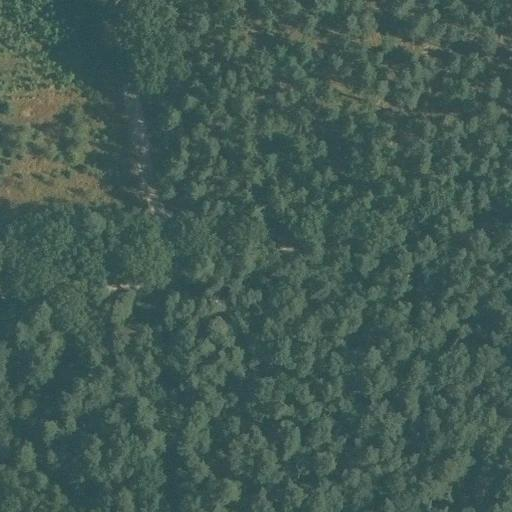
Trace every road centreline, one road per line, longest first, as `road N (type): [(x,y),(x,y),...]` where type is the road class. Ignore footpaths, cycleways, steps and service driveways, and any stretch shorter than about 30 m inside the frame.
road 1 (track): [(511,230),(234,253)]
road 2 (track): [(149,264),(176,511)]
road 3 (track): [(147,190),(124,0)]
road 4 (track): [(149,264),(0,277)]
